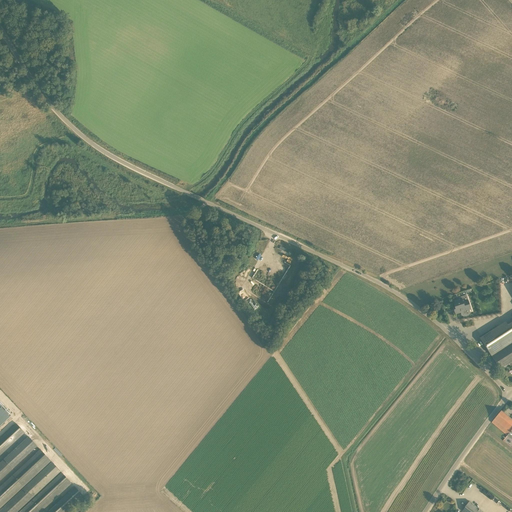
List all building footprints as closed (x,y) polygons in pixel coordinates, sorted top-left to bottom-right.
[(453,306),(456,314),(460,313),(462,316),(464,317),(466,317),(467,316),(469,315),(470,313),(469,310),(470,309),(467,301),(464,302),(463,297),(457,299),(456,300),(453,301),(454,305),(453,306)] [(511,333),(504,321),(479,337),(490,355),(490,354),(492,356),(491,356),(500,370),(511,362),(511,333)] [(0,427),(11,417),(0,404),(0,427)] [(511,433),(511,420),(501,411),(492,422),(508,436),(510,432),(511,433)] [(17,424),(0,439),(0,511),(65,511),(83,495),(75,487),(47,511),(40,511),(71,483),(62,472),(19,511),(17,511),(61,471),(52,462),(0,510),(0,508),(51,461),(41,450),(40,449),(0,486),(0,480),(37,446),(29,437),(0,463),(0,455),(25,432),(21,429),(23,427),(21,425),(19,426),(17,424)] [(462,511),(463,511),(482,511),(469,502),(462,511)]
